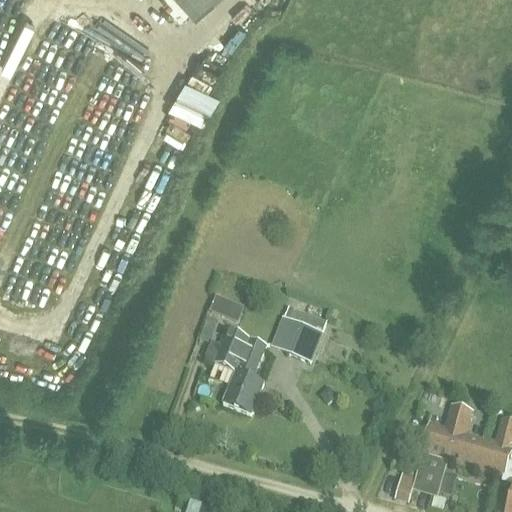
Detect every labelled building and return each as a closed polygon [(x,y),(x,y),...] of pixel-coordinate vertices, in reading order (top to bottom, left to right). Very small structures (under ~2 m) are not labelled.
[(180,0),(196,18),(215,0),(180,0)] [(249,23),(232,41),(241,50),(258,32),(249,23)] [(193,137),(201,122),(211,128),(228,99),(193,78),(168,122),(193,137)] [(235,311),(215,303),(211,314),(223,319),(224,315),(232,319),(235,311)] [(271,350),(313,366),(324,337),(283,321),(271,350)] [(253,381),(267,348),(228,331),(215,365),(237,374),(224,406),(251,418),(265,386),(253,381)] [(511,425),(505,424),(499,445),(496,444),(495,447),(431,428),(422,457),(423,457),(448,464),(459,467),(476,472),(480,460),(493,464),(495,459),(508,463),(508,464),(511,465),(511,425)] [(413,492),(438,499),(444,478),(448,464),(423,457),(416,481),(413,492)] [(511,511),(511,465),(508,464),(508,463),(495,459),(493,464),(480,460),(476,472),(459,467),(454,480),(511,496),(511,500),(503,498),(499,501),(495,511),(511,511)] [(416,481),(410,479),(402,477),(396,498),(410,501),(411,497),(413,492),(416,481)] [(440,498),(438,509),(456,511),(463,511),(465,502),(440,498)]
